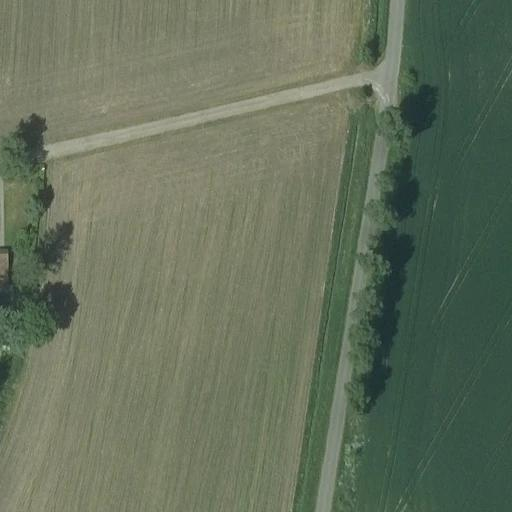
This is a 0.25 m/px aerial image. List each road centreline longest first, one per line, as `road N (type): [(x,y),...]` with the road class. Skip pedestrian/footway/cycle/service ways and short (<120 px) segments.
road 1 (residential): [(323,511),(396,0)]
road 2 (track): [(391,64),(0,161)]
